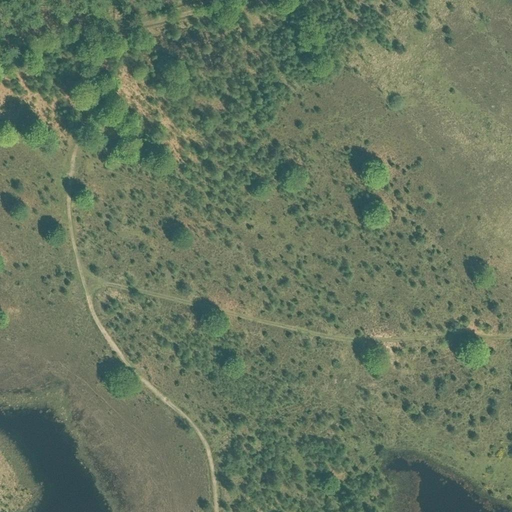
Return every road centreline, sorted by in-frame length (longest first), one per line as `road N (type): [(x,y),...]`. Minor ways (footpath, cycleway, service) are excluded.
road 1 (track): [(103,284),(333,333),(511,332)]
road 2 (track): [(211,511),(202,435),(104,333),(78,267)]
road 3 (track): [(109,30),(228,0)]
